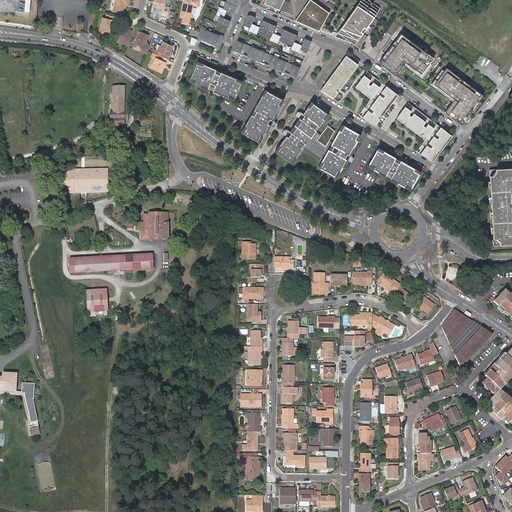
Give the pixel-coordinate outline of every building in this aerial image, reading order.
[(123,6),(122,6),(122,4),(124,4),(128,5),(128,0),(115,0),(113,12),(122,14),(123,6)] [(156,2),(154,12),(163,14),(162,16),(167,17),(169,8),(165,7),(166,0),(155,0),(155,1),(156,2)] [(191,21),(194,7),(199,8),(201,1),(196,0),(186,0),(186,2),(185,1),(181,18),(185,19),(183,24),(190,26),(191,21)] [(332,0),(335,2),(336,0),(261,0),(259,6),(277,15),(278,11),(277,10),(279,3),(282,4),(283,0),(332,0)] [(381,9),(368,0),(360,0),(335,37),(356,45),(381,9)] [(309,1),(295,22),(319,32),(328,14),(309,1)] [(231,18),(236,8),(225,3),(222,10),(218,9),(217,13),(231,18)] [(226,29),(231,18),(217,13),(215,16),(219,18),(216,24),(226,29)] [(112,21),(113,21),(114,18),(106,16),(105,19),(102,19),(100,30),(105,31),(109,32),(110,28),(112,21)] [(252,34),(255,26),(251,25),(254,18),(249,16),(246,17),(242,26),(249,29),(247,32),(252,34)] [(264,35),(268,24),(261,21),(259,28),(255,26),(252,34),(255,36),(257,32),(264,35)] [(269,41),(273,43),(276,35),(272,34),(275,27),(268,24),(264,35),(271,38),(269,41)] [(202,27),(196,40),(201,42),(201,41),(208,44),(213,33),(206,31),(206,29),(202,27)] [(115,41),(128,46),(133,32),(129,30),(129,32),(123,29),(120,28),(115,41)] [(285,43),(289,33),(282,30),(280,37),(276,35),(273,43),(276,44),(278,41),(285,43)] [(133,48),(147,54),(148,52),(150,46),(146,45),(146,42),(148,35),(139,32),(133,48)] [(213,33),(208,44),(215,47),(214,48),(218,49),(224,36),(220,34),(219,36),(213,33)] [(290,50),(294,52),(297,44),(293,42),(296,36),(289,33),(285,43),(291,46),(290,50)] [(421,75),(433,58),(400,34),(378,63),(395,75),(404,62),(421,75)] [(306,52),(310,42),(303,39),(301,46),(297,44),(294,52),(297,53),(299,50),(306,52)] [(232,53),(238,56),(240,51),(244,53),(247,46),(236,42),(232,53)] [(161,58),(168,61),(170,57),(168,56),(170,52),(172,47),(163,43),(158,52),(163,54),(161,58)] [(257,50),(247,46),(244,53),(248,54),(246,59),(252,62),(257,50)] [(257,50),(252,62),(259,65),(261,60),(265,62),(268,55),(257,50)] [(268,55),(265,62),(268,63),(266,68),(273,71),(278,59),(268,55)] [(347,56),(321,91),(330,98),(356,63),(347,56)] [(167,65),(168,61),(161,58),(160,61),(155,59),(151,68),(161,73),(163,68),(165,64),(167,65)] [(278,59),(273,71),(280,74),(282,69),(286,71),(289,64),(278,59)] [(241,80),(197,62),(189,81),(234,99),(241,80)] [(299,68),(289,64),(286,71),(289,72),(287,77),(294,80),(299,68)] [(446,68),(434,84),(454,99),(444,112),(456,121),(462,121),(482,95),(446,68)] [(398,94),(367,71),(355,86),(371,98),(360,114),(375,125),(398,94)] [(113,87),(112,113),(109,113),(109,119),(112,119),(112,126),(123,126),(128,126),(128,107),(124,107),(124,87),(113,87)] [(260,142),(284,100),(265,90),(242,132),(260,142)] [(453,135),(408,102),(397,117),(426,139),(417,151),(433,162),(453,135)] [(293,164),(329,115),(312,103),(276,151),(293,164)] [(338,178),(362,136),(343,125),(319,167),(338,178)] [(410,190),(420,172),(378,148),(368,166),(410,190)] [(494,245),(511,243),(511,219),(510,187),(511,187),(511,167),(489,169),(494,245)] [(110,193),(109,168),(63,169),(64,195),(110,193)] [(167,239),(167,214),(162,214),(162,213),(148,214),(143,214),(143,222),(138,223),(138,230),(141,230),(141,239),(167,239)] [(252,253),(255,253),(255,244),(250,244),(250,242),(242,242),(241,249),(242,249),(242,259),(252,259),(252,253)] [(152,264),(151,255),(69,260),(70,273),(107,271),(114,270),(132,269),(132,271),(152,270),(152,264)] [(286,257),(274,257),(274,267),(282,267),(284,267),(284,269),(289,269),(289,268),(293,268),(293,261),(289,260),(286,257)] [(262,265),(262,264),(251,264),(251,278),(249,277),(249,283),(256,283),(256,278),(260,278),(261,274),(263,274),(264,270),(262,270),(262,265)] [(353,272),(353,283),(360,283),(368,284),(368,285),(372,285),(372,277),(368,277),(368,273),(353,272)] [(314,273),(314,283),(314,291),(324,291),(324,292),(328,292),(328,284),(324,284),(324,273),(314,273)] [(347,274),(330,274),(330,285),(340,285),(340,283),(347,283),(347,274)] [(391,292),(394,295),(400,287),(401,285),(388,275),(381,284),(387,288),(392,292),(391,292)] [(314,291),(314,283),(313,283),(313,294),(324,294),(324,292),(324,291),(314,291)] [(394,295),(393,296),(400,300),(402,302),(405,305),(412,296),(400,287),(394,295)] [(243,299),(253,299),(255,298),(261,298),(261,288),(243,288),(243,299)] [(255,298),(253,299),(262,299),(262,288),(261,288),(261,298),(255,298)] [(86,291),(87,312),(107,311),(106,289),(86,291)] [(511,293),(511,295),(505,289),(503,293),(499,297),(494,302),(499,307),(498,308),(499,308),(503,312),(503,313),(504,311),(505,312),(509,316),(510,317),(511,318),(511,293)] [(422,296),(414,306),(417,308),(418,307),(428,314),(435,306),(422,296)] [(257,304),(248,304),(248,320),(260,320),(260,312),(256,312),(255,312),(255,310),(256,311),(257,304)] [(492,336),(493,335),(455,309),(454,310),(492,336)] [(490,337),(492,336),(454,310),(442,326),(443,328),(445,325),(455,313),(466,320),(470,323),(464,330),(450,344),(455,355),(475,333),(480,329),(487,334),(490,337)] [(372,322),(372,313),(368,313),(368,316),(360,316),(352,316),(352,325),(367,325),(367,327),(371,327),(372,322)] [(445,325),(443,328),(450,344),(464,330),(470,323),(466,320),(455,313),(445,325)] [(390,335),(395,326),(388,322),(386,321),(383,320),(379,318),(373,315),(373,326),(375,327),(374,327),(377,329),(375,333),(381,336),(383,332),(390,335)] [(335,317),(327,317),(318,317),(318,327),(334,327),(335,317)] [(288,328),(288,330),(288,334),(288,338),(293,338),(298,338),(298,334),(305,334),(305,327),(299,327),(299,321),(288,321),(288,328)] [(461,368),(490,337),(487,334),(480,329),(475,333),(455,355),(461,368)] [(250,331),(250,347),(258,347),(261,347),(262,347),(262,342),(260,342),(260,340),(260,331),(250,331)] [(365,331),(355,331),(355,337),(344,337),(344,346),(351,347),(351,346),(355,346),(355,347),(361,347),(364,345),(365,331)] [(284,350),(284,356),(292,356),(292,354),(293,352),(293,347),(293,343),(293,338),(288,338),(282,338),(282,343),(282,350),(284,350)] [(324,358),(323,361),(333,362),(333,357),(331,357),(332,350),(333,350),(333,342),(323,342),(323,350),(321,350),(321,358),(324,358)] [(431,350),(424,353),(416,355),(420,365),(434,361),(432,355),(438,353),(434,345),(429,347),(430,349),(431,350)] [(260,365),(260,359),(262,357),(260,355),(260,352),(261,352),(261,347),(258,347),(244,347),(244,349),(248,349),(248,352),(248,365),(260,365)] [(511,350),(510,349),(506,355),(504,354),(500,358),(499,359),(500,360),(499,360),(495,364),(495,365),(494,364),(489,369),(490,370),(489,371),(485,375),(484,376),(487,378),(482,383),(485,386),(489,390),(494,395),(488,402),(493,406),(493,407),(492,408),(493,409),(497,413),(498,413),(497,414),(502,419),(503,418),(504,419),(508,423),(510,421),(511,422),(511,400),(511,399),(510,398),(505,394),(504,395),(499,390),(504,384),(504,383),(508,379),(509,378),(511,374),(511,350)] [(397,371),(406,368),(415,365),(411,355),(407,356),(402,358),(401,359),(394,361),(397,371)] [(334,381),(334,365),(324,364),(324,380),(334,381)] [(387,364),(375,368),(379,378),(391,374),(387,364)] [(282,380),(281,384),(293,384),(294,384),(294,366),(283,366),(283,379),(282,380)] [(247,371),(247,375),(249,375),(248,381),(247,381),(246,385),(259,386),(259,382),(259,374),(261,375),(261,371),(247,371)] [(430,386),(437,384),(444,382),(440,371),(426,376),(430,386)] [(16,391),(17,374),(3,373),(3,378),(2,391),(2,392),(16,393),(16,391)] [(412,392),(414,391),(423,389),(419,378),(405,383),(407,388),(403,389),(405,396),(409,395),(409,393),(412,392)] [(362,389),(362,397),(371,397),(371,380),(363,380),(363,384),(362,384),(361,384),(361,389),(362,389)] [(34,399),(35,383),(22,383),(22,391),(22,393),(25,393),(28,410),(29,410),(31,423),(29,423),(31,436),(40,434),(38,422),(38,421),(33,399),(34,399)] [(293,384),(281,384),(281,388),(283,388),(284,388),(284,394),(283,394),(281,394),(281,403),(292,403),(292,394),(297,394),(297,388),(293,388),(293,384)] [(326,402),(326,406),(333,406),(334,399),(334,397),(334,388),(323,388),(323,402),(326,402)] [(22,393),(22,391),(16,391),(16,393),(2,392),(2,393),(23,394),(29,423),(31,423),(29,410),(28,410),(25,393),(22,393)] [(240,406),(261,406),(262,394),(240,393),(240,406)] [(396,414),(396,409),(396,406),(396,403),(396,397),(385,396),(385,414),(396,414)] [(360,403),(360,421),(369,421),(369,403),(360,403)] [(458,413),(457,411),(455,407),(445,411),(451,424),(461,420),(458,413)] [(293,408),(283,408),(283,415),(284,415),(283,418),(282,418),(282,428),(293,428),(296,428),(296,424),(293,424),(293,408)] [(324,421),(333,421),(333,413),(333,409),(326,409),(326,411),(316,411),(316,409),(312,408),(312,416),(316,416),(316,422),(324,422),(324,421)] [(250,418),(250,431),(255,431),(261,431),(261,427),(259,427),(259,413),(250,413),(250,418)] [(432,419),(431,417),(424,421),(427,427),(430,426),(431,427),(428,428),(429,431),(432,429),(432,431),(443,426),(442,425),(438,416),(432,419)] [(397,427),(398,427),(398,422),(398,418),(390,418),(390,422),(388,422),(388,425),(388,434),(397,434),(397,427)] [(371,439),(371,430),(367,430),(367,426),(359,426),(359,430),(360,430),(360,437),(360,445),(371,445),(371,439)] [(333,429),(321,429),(321,433),(323,433),(323,441),(323,446),(333,446),(333,439),(333,437),(333,429)] [(476,447),(472,438),(468,429),(459,433),(465,445),(462,446),(465,454),(469,452),(468,451),(476,447)] [(242,450),(247,450),(255,450),(256,443),(257,443),(257,435),(254,435),(255,431),(250,431),(248,431),(247,445),(242,445),(242,450)] [(285,444),(285,451),(286,451),(293,451),(296,451),(296,434),(282,433),(282,438),(285,438),(285,444)] [(397,458),(397,438),(386,438),(386,442),(386,458),(397,458)] [(418,441),(418,445),(420,445),(420,449),(420,454),(430,454),(430,441),(418,441)] [(457,458),(461,457),(458,451),(455,452),(454,447),(440,451),(443,461),(457,457),(457,458)] [(293,451),(286,451),(286,465),(293,465),(293,463),(296,464),(296,465),(296,467),(304,467),(304,456),(292,456),(293,451)] [(499,472),(494,477),(502,484),(507,478),(504,475),(511,465),(511,453),(506,459),(504,457),(494,467),(499,472)] [(362,468),(362,472),(371,472),(371,468),(370,468),(370,464),(370,454),(360,454),(360,461),(360,463),(360,464),(360,468),(362,468)] [(421,462),(419,462),(419,470),(428,470),(429,461),(433,461),(433,454),(420,454),(420,461),(421,461),(421,462)] [(248,469),(248,474),(258,474),(258,469),(259,469),(259,461),(257,461),(257,457),(255,457),(247,457),(247,465),(245,465),(245,469),(248,469)] [(309,468),(320,469),(326,469),(326,458),(310,458),(309,468)] [(397,478),(397,462),(387,462),(386,478),(397,478)] [(360,483),(360,492),(368,492),(369,474),(360,474),(360,478),(359,478),(359,483),(360,483)] [(459,491),(461,496),(478,490),(473,477),(463,481),(465,486),(465,487),(463,488),(462,487),(458,489),(459,491)] [(458,489),(456,484),(452,485),(453,487),(444,490),(448,500),(457,496),(456,493),(459,491),(458,489)] [(502,497),(511,506),(511,508),(508,511),(511,511),(511,490),(510,488),(502,497)] [(297,504),(298,489),(282,489),(282,504),(297,504)] [(316,496),(316,491),(313,491),(313,490),(309,490),(307,490),(300,490),(300,501),(301,501),(304,501),(311,501),(313,501),(313,500),(316,501),(316,496)] [(422,507),(424,511),(433,508),(435,507),(436,507),(431,493),(428,494),(420,497),(421,500),(424,507),(422,507)] [(262,495),(255,495),(255,501),(250,501),(246,501),(246,511),(255,511),(260,511),(260,501),(262,501),(262,495)] [(335,497),(316,496),(316,501),(316,507),(320,507),(320,505),(327,506),(335,506),(335,497)] [(477,511),(478,511),(486,511),(482,501),(473,504),(476,511),(477,511)]
